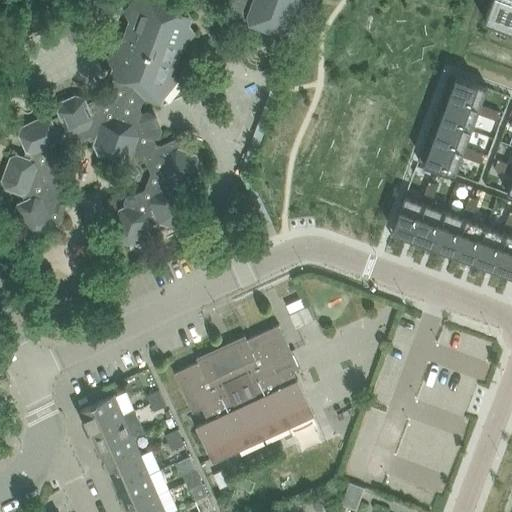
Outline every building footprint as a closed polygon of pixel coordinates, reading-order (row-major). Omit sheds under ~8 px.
[(187,23),(188,18),(177,14),(165,23),(160,17),(162,16),(166,6),(160,0),(135,0),(124,12),(132,24),(126,41),(124,40),(107,58),(115,69),(113,74),(115,74),(111,84),(97,99),(87,104),(85,99),(75,96),(61,102),(57,111),(60,116),(51,120),(51,119),(44,117),(22,127),(19,135),(26,151),(24,157),(17,154),(10,158),(1,181),(5,188),(21,194),(24,200),(17,203),(15,210),(25,233),(33,236),(49,228),(55,231),(56,231),(61,218),(57,210),(57,209),(59,202),(60,203),(64,201),(63,200),(62,200),(54,183),(63,159),(59,152),(88,139),(94,141),(93,145),(98,155),(120,163),(130,159),(131,155),(144,160),(151,173),(144,190),(132,196),(129,195),(129,196),(131,196),(127,206),(127,205),(126,206),(119,209),(111,229),(118,240),(129,245),(141,241),(148,224),(150,225),(158,222),(158,223),(170,226),(181,221),(187,209),(180,194),(182,192),(185,185),(186,185),(197,179),(201,167),(197,155),(180,149),(181,146),(178,139),(178,138),(160,146),(156,145),(153,139),(156,132),(150,117),(142,114),(139,109),(144,98),(145,97),(146,99),(157,102),(159,97),(161,98),(177,80),(170,69),(171,64),(167,62),(170,55),(174,57),(176,51),(178,52),(194,34),(187,23)] [(233,0),(229,11),(231,22),(244,27),(249,23),(281,35),(288,29),(292,19),(299,22),(309,20),(315,0),(233,0)] [(511,0),(490,0),(483,20),(511,30),(511,0)] [(441,95),(441,96),(479,109),(480,105),(487,87),(455,75),(447,97),(441,95)] [(434,116),(433,117),(471,131),(477,114),(487,117),(490,108),(480,105),(479,109),(441,96),(447,98),(439,118),(434,116)] [(490,108),(487,117),(497,121),(500,112),(490,108)] [(426,138),(425,138),(463,152),(465,147),(471,131),(433,117),(439,120),(431,140),(426,138)] [(418,159),(417,160),(455,174),(461,156),(471,160),(474,151),(465,147),(463,152),(425,138),(425,139),(431,141),(424,161),(418,159)] [(474,151),(471,160),(481,163),(484,154),(474,151)] [(497,159),(494,168),(503,172),(507,163),(497,159)] [(511,164),(507,163),(503,172),(511,174),(511,178),(507,193),(511,195),(511,164)] [(428,182),(425,191),(434,195),(437,185),(428,182)] [(426,203),(411,243),(412,243),(414,238),(433,245),(431,250),(431,251),(446,210),(430,204),(434,195),(425,191),(421,201),(426,203)] [(405,195),(392,230),(412,237),(410,243),(411,243),(426,203),(421,201),(405,195)] [(469,196),(465,206),(474,209),(478,200),(469,196)] [(466,218),(452,258),(454,253),(473,260),(471,265),(472,265),(487,225),(471,219),(474,209),(465,206),(462,216),(466,218)] [(446,210),(431,251),(432,251),(434,245),(453,252),(451,258),(452,258),(466,218),(462,216),(446,210)] [(507,232),(492,273),(493,273),(495,267),(511,273),(511,278),(511,280),(511,234),(511,232),(511,223),(506,221),(502,231),(507,232)] [(487,225),(472,265),(472,266),(474,260),(494,267),(491,273),(492,273),(507,232),(502,231),(487,225)] [(289,315),(295,329),(314,321),(307,306),(289,315)] [(198,362),(174,373),(193,413),(202,408),(207,421),(195,426),(212,463),(213,463),(213,461),(312,415),(313,417),(314,416),(297,379),(296,380),(293,373),(300,370),(279,324),(246,339),(245,335),(196,358),(198,362)] [(146,396),(150,403),(162,398),(158,390),(146,396)] [(89,430),(123,415),(114,395),(81,409),(84,417),(82,418),(87,431),(90,430),(89,430)] [(162,398),(150,403),(153,411),(165,406),(162,398)] [(89,430),(90,430),(98,449),(131,435),(142,430),(134,410),(123,415),(89,430)] [(164,435),(168,443),(180,437),(176,429),(164,435)] [(107,469),(140,455),(131,435),(98,449),(104,461),(103,461),(104,463),(107,469)] [(180,437),(168,443),(171,450),(183,445),(180,437)] [(116,489),(149,475),(140,455),(107,469),(110,476),(111,478),(116,489)] [(182,474),(186,482),(198,476),(194,468),(182,474)] [(124,509),(157,494),(149,475),(116,489),(121,501),(121,503),(122,503),(124,509)] [(198,476),(186,482),(189,490),(201,484),(198,476)] [(349,482),(341,505),(356,510),(364,488),(349,482)] [(165,511),(157,494),(124,509),(125,511),(165,511)]
